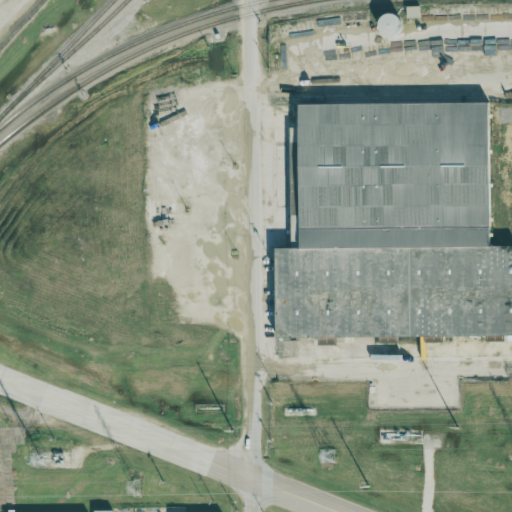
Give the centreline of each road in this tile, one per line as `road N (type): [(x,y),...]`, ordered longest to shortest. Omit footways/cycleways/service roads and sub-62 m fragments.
road 1 (residential): [(252,511),(249,0)]
road 2 (primary): [(0,369),(362,511)]
